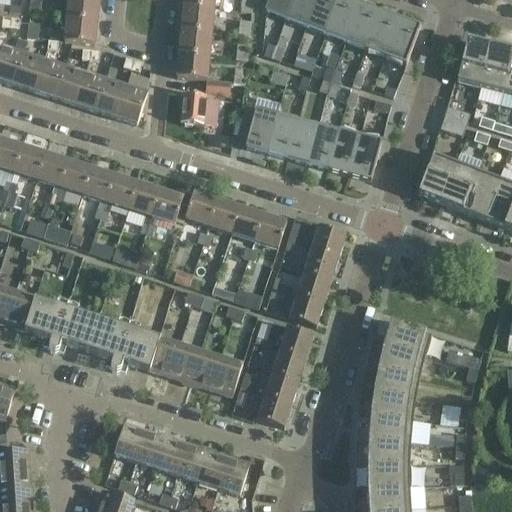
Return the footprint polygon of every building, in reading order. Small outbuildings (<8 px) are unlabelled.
[(96,25),(98,1),(89,0),(68,0),(66,22),(96,25)] [(213,13),(214,0),(184,0),(183,9),(213,13)] [(251,17),(252,1),(242,0),(240,16),(251,17)] [(285,21),(293,0),(270,0),(265,13),(265,14),(285,21)] [(305,29),(316,0),(293,0),(285,21),(305,29)] [(325,37),(339,1),(336,0),(316,0),(305,29),(325,37)] [(20,17),(21,2),(11,1),(10,16),(20,17)] [(345,44),(358,8),(339,1),(325,37),(345,44)] [(40,19),(41,4),(30,3),(29,18),(40,19)] [(365,52),(378,16),(377,15),(358,8),(345,44),(364,51),(365,52)] [(211,37),(213,13),(183,9),(181,34),(211,37)] [(384,61),(399,22),(378,14),(377,15),(378,16),(365,52),(364,51),(363,53),(384,61)] [(10,32),(11,22),(3,22),(2,32),(10,32)] [(18,23),(11,22),(10,32),(18,33),(18,23)] [(94,49),(96,25),(66,22),(64,46),(94,49)] [(399,22),(384,61),(405,69),(420,30),(399,22)] [(249,41),(250,26),(240,25),(238,40),(249,41)] [(38,43),(39,28),(28,26),(26,42),(38,43)] [(208,61),(211,37),(181,34),(178,57),(208,61)] [(57,45),(48,44),(47,53),(56,54),(57,45)] [(479,91),(489,50),(466,44),(456,85),(479,91)] [(0,84),(13,88),(23,54),(2,47),(0,54),(0,84)] [(271,62),(275,50),(268,47),(264,60),(271,62)] [(246,65),(248,49),(237,48),(236,64),(246,65)] [(275,50),(271,62),(278,64),(282,52),(275,50)] [(501,97),(511,56),(489,50),(479,91),(501,97)] [(91,64),(92,54),(84,53),(83,63),(91,64)] [(34,95),(45,61),(23,54),(13,88),(34,95)] [(100,55),(92,54),(91,64),(99,65),(100,55)] [(511,99),(511,55),(511,56),(501,97),(511,99)] [(206,84),(208,61),(178,57),(176,81),(206,84)] [(311,75),(315,63),(308,60),(304,73),(311,75)] [(54,102),(65,68),(45,61),(34,95),(54,102)] [(131,74),(134,65),(126,62),(123,72),(131,74)] [(142,67),(134,65),(131,74),(138,76),(142,67)] [(74,108),(85,74),(65,68),(54,102),(74,108)] [(330,85),(334,73),(327,71),(323,83),(330,85)] [(244,88),(245,73),(235,72),(234,87),(244,88)] [(330,85),(337,88),(341,76),(334,73),(330,85)] [(95,115),(106,81),(85,74),(74,108),(95,115)] [(359,91),(363,78),(355,76),(352,88),(359,91)] [(305,95),(309,83),(301,80),(298,92),(305,95)] [(116,121),(126,88),(106,81),(95,115),(116,121)] [(326,97),(330,85),(323,83),(319,95),(326,97)] [(228,100),(230,87),(206,85),(204,97),(228,100)] [(334,100),(337,88),(330,85),(326,97),(334,100)] [(126,88),(116,121),(137,128),(147,95),(126,88)] [(393,101),(395,94),(386,90),(383,98),(393,101)] [(353,110),(357,98),(349,96),(345,108),(353,110)] [(217,110),(217,102),(205,100),(183,97),(181,114),(180,127),(202,128),(204,114),(204,108),(217,110)] [(388,116),(389,113),(390,109),(375,105),(373,112),(388,116)] [(267,156),(277,119),(244,110),(236,138),(248,142),(246,150),(267,156)] [(442,122),(465,129),(469,118),(446,110),(442,122)] [(287,161),(297,124),(277,119),(267,156),(287,161)] [(491,134),(494,124),(480,120),(477,130),(491,134)] [(462,141),(465,129),(442,122),(439,133),(462,141)] [(308,167),(318,130),(297,124),(287,161),(308,167)] [(511,140),(511,131),(503,129),(501,137),(511,140)] [(328,172),(338,135),(337,135),(318,130),(308,167),(327,172),(328,172)] [(348,179),(359,139),(337,133),(337,135),(338,135),(328,172),(327,172),(327,174),(348,179)] [(486,149),(489,139),(476,135),(473,145),(486,149)] [(359,139),(348,179),(370,185),(381,145),(359,139)] [(0,170),(14,175),(22,149),(0,141),(0,170)] [(508,154),(511,146),(499,143),(497,150),(508,154)] [(36,182),(45,157),(22,149),(14,175),(36,182)] [(59,190),(68,164),(45,157),(36,182),(59,190)] [(439,207),(454,168),(432,159),(417,199),(439,207)] [(82,197),(91,171),(68,164),(59,190),(82,197)] [(460,215),(475,176),(454,168),(439,207),(460,215)] [(105,205),(113,179),(91,171),(82,197),(105,205)] [(482,223),(497,184),(475,176),(460,215),(482,223)] [(128,212),(136,186),(113,179),(105,205),(128,212)] [(2,191),(8,193),(11,183),(6,181),(2,191)] [(14,195),(17,184),(11,183),(8,193),(14,195)] [(503,232),(511,207),(511,189),(497,184),(482,223),(503,232)] [(151,220),(159,194),(136,186),(128,212),(151,220)] [(159,194),(151,220),(174,227),(183,201),(159,194)] [(48,206),(54,208),(57,198),(51,196),(48,206)] [(208,230),(217,203),(193,196),(184,222),(208,230)] [(59,210),(63,199),(57,198),(54,208),(59,210)] [(231,237),(239,211),(217,203),(208,230),(231,237)] [(511,235),(511,207),(503,232),(511,235)] [(94,221),(99,223),(103,212),(97,211),(94,221)] [(254,245),(262,218),(239,211),(231,237),(254,245)] [(105,225),(108,214),(103,212),(99,223),(105,225)] [(262,218),(254,245),(277,252),(286,226),(262,218)] [(286,245),(292,247),(303,251),(307,237),(302,235),(306,224),(294,220),(286,245)] [(139,236),(145,238),(148,227),(143,225),(139,236)] [(151,240),(154,229),(148,227),(145,238),(151,240)] [(311,253),(338,262),(345,238),(318,230),(311,253)] [(202,248),(206,237),(200,236),(197,246),(202,248)] [(211,239),(206,237),(202,248),(208,250),(211,239)] [(20,251),(28,254),(32,244),(23,241),(20,251)] [(37,256),(40,247),(32,244),(28,254),(37,256)] [(303,251),(292,247),(290,253),(301,257),(303,251)] [(248,263),(251,252),(245,250),(242,261),(248,263)] [(251,252),(248,263),(253,265),(257,254),(251,252)] [(330,285),(338,262),(311,253),(303,276),(330,285)] [(323,308),(330,285),(303,276),(296,299),(323,308)] [(289,297),(290,291),(280,288),(278,293),(289,297)] [(0,327),(4,328),(14,296),(0,291),(0,327)] [(276,299),(287,303),(289,297),(278,293),(276,299)] [(24,335),(35,303),(14,296),(4,328),(24,335)] [(184,306),(192,309),(195,299),(187,296),(184,306)] [(201,312),(204,302),(195,299),(192,309),(201,312)] [(315,331),(323,308),(296,299),(288,323),(315,331)] [(55,345),(65,313),(35,303),(24,335),(55,345)] [(224,320),(233,323),(236,313),(228,310),(224,320)] [(65,313),(55,345),(86,354),(96,322),(65,313)] [(242,325),(245,316),(236,313),(233,323),(242,325)] [(117,364),(127,332),(96,322),(86,354),(117,364)] [(424,360),(430,340),(430,338),(389,325),(382,349),(424,360)] [(278,354),(305,362),(313,339),(286,331),(278,354)] [(127,332),(117,364),(148,374),(158,342),(127,332)] [(168,381),(179,349),(158,342),(148,374),(168,381)] [(271,351),(273,345),(263,342),(261,348),(271,351)] [(260,354),(269,357),(271,351),(261,348),(260,354)] [(189,387),(199,355),(179,349),(168,381),(189,387)] [(418,382),(423,361),(424,360),(382,349),(377,373),(418,382)] [(298,385),(305,362),(278,354),(271,377),(298,385)] [(209,394),(220,362),(199,355),(189,387),(209,394)] [(477,375),(480,364),(480,363),(471,361),(468,372),(477,375)] [(220,362),(209,394),(231,401),(241,369),(220,362)] [(474,386),(475,383),(477,375),(468,372),(465,384),(474,386)] [(414,403),(418,382),(377,373),(372,396),(414,403)] [(291,408),(298,385),(271,377),(264,399),(291,408)] [(0,387),(0,422),(4,424),(14,392),(0,387)] [(247,394),(257,397),(258,391),(249,388),(247,394)] [(239,393),(235,408),(241,410),(246,395),(239,393)] [(255,403),(257,397),(247,394),(245,399),(255,403)] [(411,425),(414,404),(414,403),(372,396),(369,420),(411,425)] [(283,432),(291,408),(264,399),(256,423),(283,432)] [(468,412),(470,401),(470,400),(461,399),(459,411),(468,412)] [(466,424),(468,413),(468,412),(459,411),(457,423),(466,424)] [(409,447),(411,426),(411,425),(369,420),(367,444),(409,447)] [(134,466),(145,434),(124,427),(113,459),(134,466)] [(145,434),(134,466),(155,472),(166,440),(145,434)] [(464,451),(464,440),(464,439),(455,438),(455,450),(464,451)] [(176,479),(186,447),(166,440),(155,472),(176,479)] [(408,469),(409,448),(409,447),(367,444),(366,468),(408,469)] [(186,447),(176,479),(197,486),(207,454),(186,447)] [(463,462),(464,452),(464,451),(455,450),(454,462),(463,462)] [(0,477),(29,476),(27,453),(0,454),(0,477)] [(218,492),(228,460),(207,454),(197,486),(218,492)] [(228,460),(218,492),(239,499),(249,467),(228,460)] [(366,492),(409,491),(408,469),(366,468),(366,492)] [(0,499),(30,497),(29,476),(0,477),(0,499)] [(454,489),(455,489),(463,489),(462,477),(453,477),(454,489)] [(125,496),(128,487),(119,484),(116,493),(125,496)] [(133,499),(136,489),(128,487),(125,496),(133,499)] [(366,511),(409,511),(409,491),(366,492),(366,511)] [(95,511),(130,511),(133,505),(101,494),(95,511)] [(0,511),(31,511),(30,497),(0,499),(0,511)] [(161,497),(158,507),(166,510),(169,500),(161,497)] [(458,509),(470,508),(469,499),(457,500),(458,509)] [(173,511),(174,511),(178,503),(169,500),(166,510),(173,511)]
